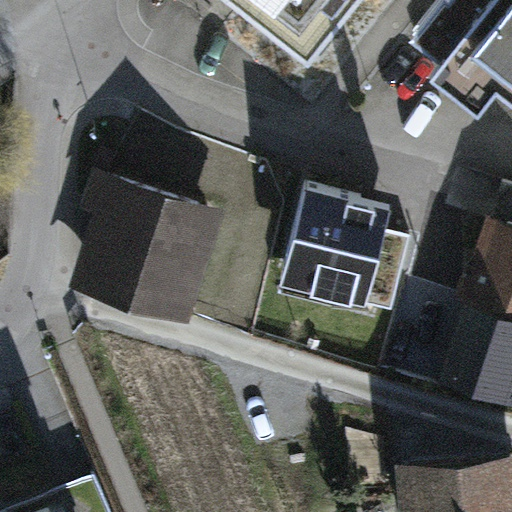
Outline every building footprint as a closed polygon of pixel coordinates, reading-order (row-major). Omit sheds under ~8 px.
[(376,0),(217,0),(316,77),(376,0)] [(511,0),(462,0),(429,42),(493,92),(511,67),(511,0)] [(237,217),(98,175),(87,210),(107,216),(88,277),(208,313),(237,217)] [(401,207),(315,187),(293,281),(378,302),(401,207)] [(511,192),(506,191),(443,383),(511,405),(511,192)] [(511,511),(511,463),(405,470),(407,511),(511,511)]
